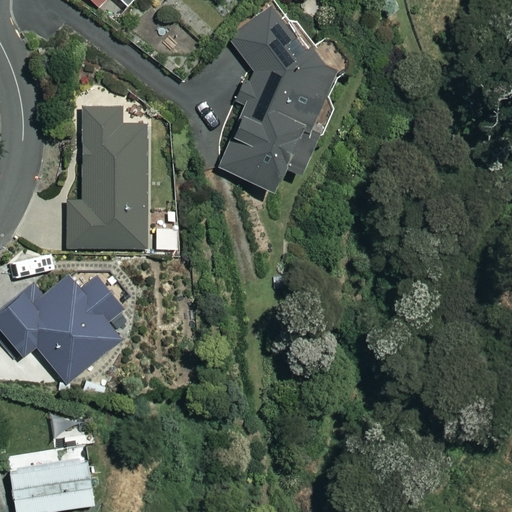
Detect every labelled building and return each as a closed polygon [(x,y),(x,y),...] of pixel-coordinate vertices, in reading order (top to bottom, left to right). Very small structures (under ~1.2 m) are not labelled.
[(91,0),(98,6),(102,0),(117,0),(127,9),(134,0),(91,0)] [(320,146),(336,111),(326,97),(337,71),(338,70),(328,65),(304,54),(274,4),(229,41),(252,76),(249,84),(244,81),(236,99),(245,103),(217,168),(271,192),(283,163),(299,171),(312,142),(320,146)] [(122,108),(83,108),(82,201),(68,201),(67,247),(145,247),(146,125),(122,125),(122,108)] [(178,229),(157,229),(156,249),(178,250),(178,229)] [(79,291),(67,277),(37,301),(28,290),(0,312),(0,329),(22,356),(35,346),(66,384),(121,340),(106,322),(122,310),(95,278),(79,291)] [(45,511),(93,505),(85,448),(8,459),(16,511),(45,511)]
